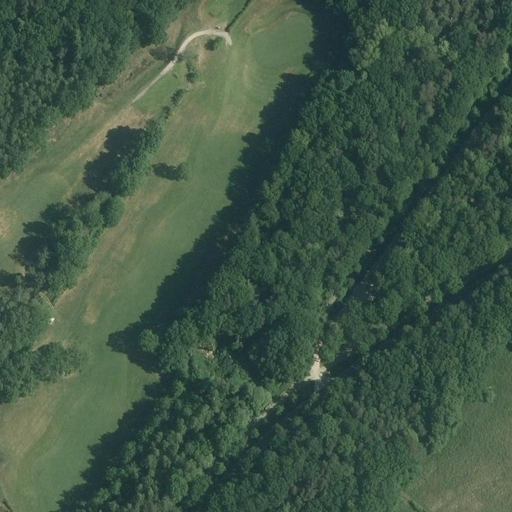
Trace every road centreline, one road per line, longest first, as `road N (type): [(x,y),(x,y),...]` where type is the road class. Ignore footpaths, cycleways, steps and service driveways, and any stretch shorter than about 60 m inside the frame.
road 1 (track): [(317,372),(334,328),(511,92)]
road 2 (tertiary): [(325,393),(448,298),(511,265)]
road 3 (tertiary): [(325,393),(279,427),(201,511)]
